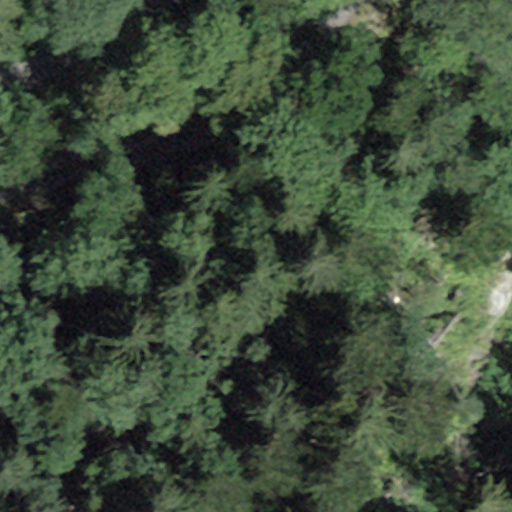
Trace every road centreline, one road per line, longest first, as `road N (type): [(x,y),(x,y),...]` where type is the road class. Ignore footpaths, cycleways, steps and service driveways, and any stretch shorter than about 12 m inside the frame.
road 1 (track): [(0,194),(140,152),(323,59),(375,0)]
road 2 (track): [(158,0),(141,20),(0,88)]
